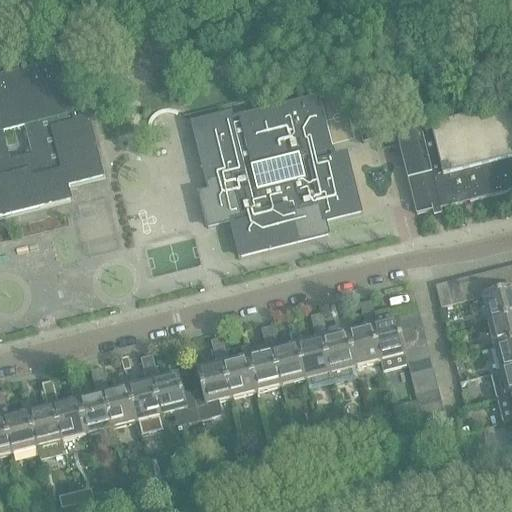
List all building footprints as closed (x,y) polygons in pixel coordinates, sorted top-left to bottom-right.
[(69,201),(67,195),(66,190),(106,179),(90,117),(76,121),(61,62),(48,65),(49,68),(45,69),(45,66),(0,77),(0,218),(39,209),(69,201)] [(290,90),(275,94),(277,101),(292,97),(290,90)] [(358,95),(351,97),(357,119),(364,117),(358,95)] [(237,113),(240,125),(232,127),(232,123),(230,115),(190,125),(205,185),(208,184),(210,193),(199,196),(207,230),(229,225),(239,262),(329,239),(328,237),(325,226),(363,216),(347,154),(334,157),(319,98),(306,102),(307,104),(303,105),(303,102),(241,118),(240,113),(237,113)] [(399,142),(399,147),(417,217),(433,213),(432,209),(439,207),(440,211),(459,206),(511,192),(511,109),(431,130),(433,138),(423,141),(421,136),(420,135),(415,132),(414,132),(409,132),(408,132),(403,135),(402,136),(399,140),(399,142)] [(375,142),(369,121),(357,124),(362,145),(375,142)] [(511,273),(511,269),(500,272),(506,294),(511,292),(511,273)] [(500,272),(489,274),(495,297),(506,294),(500,272)] [(489,274),(478,277),(484,299),(495,297),(489,274)] [(482,300),(484,299),(478,277),(468,280),(473,302),(482,300)] [(468,280),(457,282),(463,305),(473,302),(468,280)] [(457,282),(446,285),(452,308),(463,305),(457,282)] [(446,285),(435,288),(441,310),(452,308),(446,285)] [(484,299),(482,300),(488,325),(511,319),(511,292),(506,294),(495,297),(484,299)] [(360,307),(366,331),(351,334),(347,335),(356,370),(381,364),(372,329),(377,328),(371,304),(360,307)] [(416,306),(389,313),(392,324),(398,323),(419,318),(416,306)] [(322,316),(310,319),(316,343),(302,347),(298,348),(306,383),(307,383),(309,393),(334,387),(322,342),(328,340),(322,316)] [(419,318),(398,323),(400,334),(422,328),(419,318)] [(511,319),(488,325),(494,350),(511,345),(511,319)] [(339,325),(342,337),(328,340),(322,342),(334,387),(359,380),(356,370),(347,335),(351,334),(348,322),(339,325)] [(377,328),(372,329),(381,364),(406,358),(406,355),(403,345),(400,334),(398,323),(392,324),(377,328)] [(422,328),(400,334),(403,345),(425,339),(422,328)] [(272,329),(261,332),(266,350),(255,354),(256,354),(251,355),(252,359),(248,360),(257,395),(282,389),(273,354),(278,353),(272,329)] [(278,353),(273,354),(282,389),(306,383),(298,348),(302,347),(299,335),(290,337),(293,349),(278,353)] [(425,339),(403,345),(406,355),(427,350),(425,339)] [(204,365),(206,364),(205,363),(195,372),(196,373),(197,372),(198,373),(197,373),(202,390),(194,397),(200,424),(211,421),(219,408),(218,405),(232,402),(223,367),(228,365),(222,341),(211,344),(217,368),(209,370),(204,365)] [(511,345),(494,350),(501,375),(511,372),(511,345)] [(240,350),(243,362),(228,365),(223,367),(232,402),(257,395),(248,360),(252,359),(251,355),(249,347),(240,350)] [(406,355),(406,358),(408,366),(430,361),(427,350),(406,355)] [(167,372),(167,373),(169,374),(166,381),(158,383),(152,359),(141,362),(147,386),(153,384),(162,419),(175,416),(176,419),(189,427),(200,424),(194,397),(193,398),(183,395),(178,378),(178,376),(180,377),(180,376),(167,372)] [(430,361),(408,366),(411,377),(433,371),(430,361)] [(103,371),(91,374),(97,398),(103,397),(112,432),(137,425),(128,390),(123,392),(109,395),(103,371)] [(433,371),(411,377),(413,388),(436,382),(433,371)] [(511,372),(501,375),(491,377),(497,402),(511,398),(511,372)] [(153,384),(147,386),(132,389),(129,377),(120,380),(123,392),(128,390),(137,425),(140,439),(166,433),(162,419),(153,384)] [(436,382),(413,388),(416,399),(438,393),(436,382)] [(78,403),(74,404),(59,408),(53,384),(42,387),(48,411),(54,409),(62,444),(87,438),(78,403)] [(103,397),(97,398),(83,402),(80,390),(71,392),(74,404),(78,403),(87,438),(112,432),(103,397)] [(438,393),(416,399),(417,403),(419,409),(441,404),(438,393)] [(3,396),(0,397),(0,422),(4,422),(13,457),(37,450),(29,416),(24,417),(9,420),(3,396)] [(511,398),(497,402),(503,427),(511,424),(511,398)] [(30,402),(21,405),(24,417),(29,416),(37,450),(62,444),(54,409),(48,411),(33,414),(30,402)] [(417,403),(393,409),(397,427),(421,420),(419,409),(417,403)] [(441,404),(419,409),(421,420),(444,415),(441,404)] [(0,459),(13,457),(4,422),(0,422),(0,459)]
